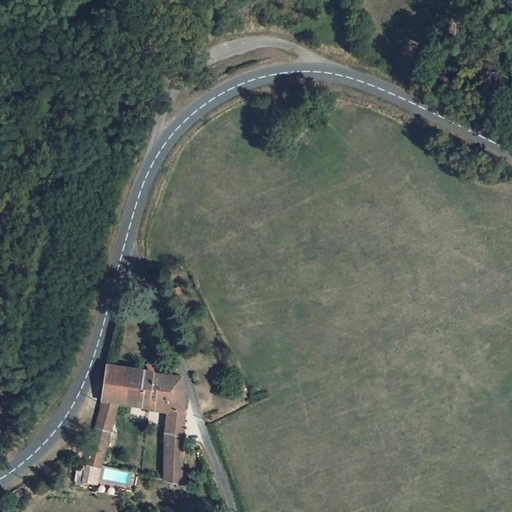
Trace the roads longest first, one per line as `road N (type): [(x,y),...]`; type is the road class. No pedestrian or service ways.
road 1 (tertiary): [(126,243),(140,190),(175,130),(225,90),(253,79),(283,72),(348,76),(511,151)]
road 2 (unclassified): [(126,243),(194,409),(225,511)]
road 3 (tertiary): [(0,479),(37,450),(85,381),(126,243)]
